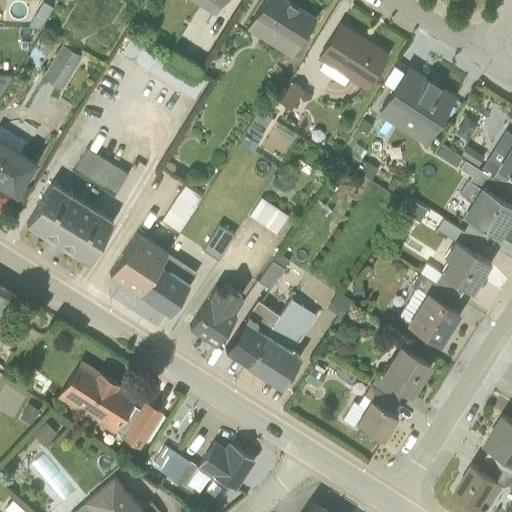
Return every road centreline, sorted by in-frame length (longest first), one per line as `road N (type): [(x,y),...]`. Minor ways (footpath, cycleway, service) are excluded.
road 1 (residential): [(313,455),(0,257)]
road 2 (residential): [(394,503),(511,314)]
